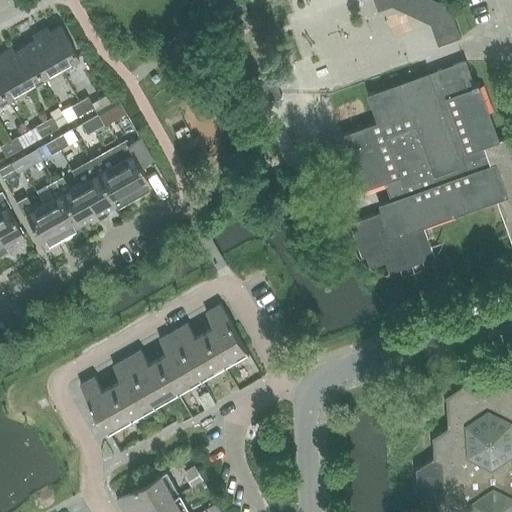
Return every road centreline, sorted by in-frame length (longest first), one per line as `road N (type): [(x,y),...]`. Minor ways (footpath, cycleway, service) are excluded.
road 1 (residential): [(289,376),(229,283),(53,381),(91,448),(103,511)]
road 2 (residential): [(0,299),(185,192)]
road 3 (unclassified): [(316,387),(511,309)]
road 4 (residential): [(255,511),(231,457),(234,428),(248,404),(289,376)]
road 5 (unclassified): [(315,511),(316,387)]
